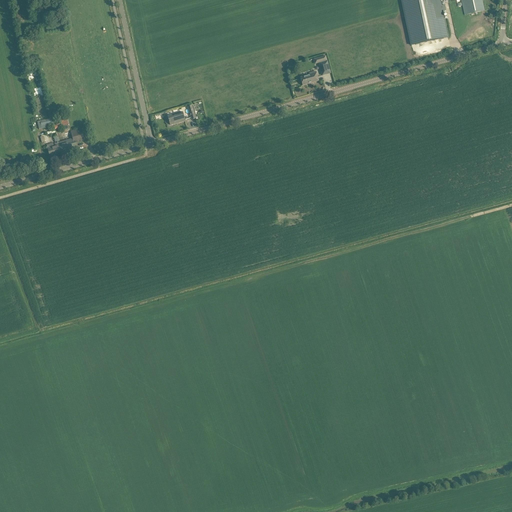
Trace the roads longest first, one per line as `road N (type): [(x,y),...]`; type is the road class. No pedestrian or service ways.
road 1 (track): [(511,205),(44,336),(39,328),(0,339)]
road 2 (unclassified): [(149,145),(503,44)]
road 3 (unclassified): [(0,187),(149,145)]
road 4 (unclassified): [(149,145),(118,0)]
